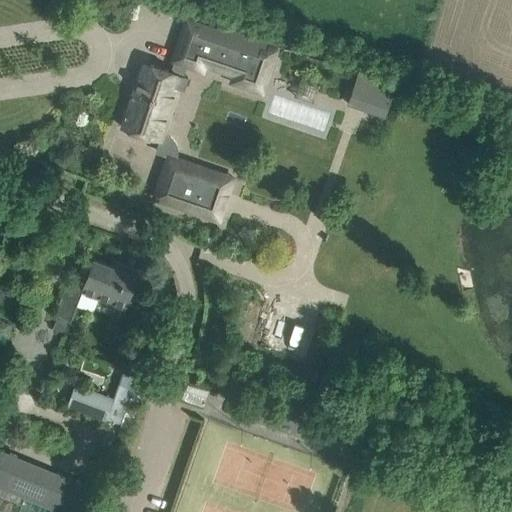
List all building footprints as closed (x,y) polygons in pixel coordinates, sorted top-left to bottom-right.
[(186,18),(171,61),(174,62),(186,66),(202,72),(204,66),(234,76),(237,66),(249,70),(248,71),(255,73),(255,72),(267,76),(278,45),(217,25),(216,29),(186,18)] [(167,134),(164,133),(179,89),(183,91),(188,77),(183,76),(186,66),(174,62),(171,72),(144,62),(121,127),(159,140),(158,144),(164,155),(168,156),(168,155),(176,158),(177,155),(177,151),(177,148),(176,144),(174,141),(172,139),(170,136),(167,134)] [(395,85),(357,73),(347,103),(385,116),(395,85)] [(168,155),(168,156),(153,198),(219,220),(231,185),(201,174),(203,167),(176,158),(168,155)] [(56,313),(71,318),(82,290),(103,298),(125,307),(134,284),(139,285),(143,273),(112,261),(110,265),(93,258),(87,274),(73,269),(66,287),(66,288),(56,313)] [(75,383),(66,406),(106,420),(114,398),(75,383)] [(0,451),(0,487),(59,511),(82,511),(93,487),(1,449),(0,451)]
